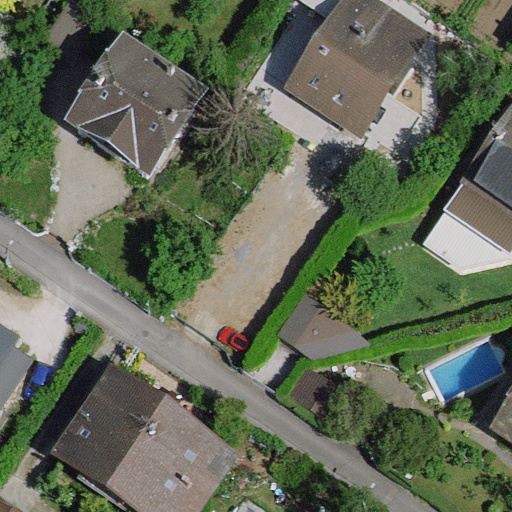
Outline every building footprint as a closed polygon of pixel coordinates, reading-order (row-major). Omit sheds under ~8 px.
[(364,0),(354,0),(338,28),(298,95),(364,134),(423,35),(364,0)] [(304,0),(301,6),(318,16),(338,28),(354,0),(304,0)] [(75,3),(45,52),(71,68),(102,20),(75,3)] [(205,111),(130,63),(82,138),(157,186),(205,111)] [(397,150),(427,113),(407,98),(378,135),(397,150)] [(511,133),(473,193),(511,218),(511,133)] [(0,418),(7,422),(50,337),(0,312),(0,418)] [(53,456),(136,511),(165,511),(209,448),(105,378),(53,456)] [(511,401),(492,432),(511,445),(511,401)]
